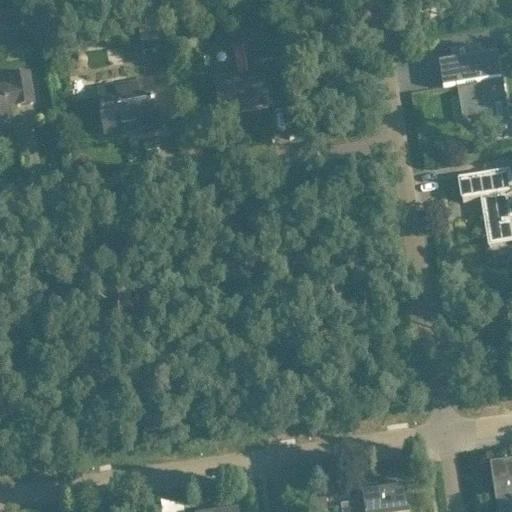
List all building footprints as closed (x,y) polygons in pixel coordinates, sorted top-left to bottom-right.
[(136,0),(135,1),(139,27),(162,24),(157,0),(142,0),(136,1),(136,0)] [(0,50),(43,44),(38,15),(31,16),(18,33),(14,30),(10,35),(6,31),(3,36),(0,34),(0,50)] [(162,24),(139,27),(144,54),(166,51),(162,24)] [(277,61),(272,29),(242,34),(250,81),(217,87),(222,116),(269,108),(264,79),(263,79),(260,62),(276,59),(276,61),(277,61)] [(453,64),(440,66),(444,92),(458,89),(464,125),(475,123),(475,125),(480,124),(480,122),(493,120),(490,102),(504,100),(501,82),(497,56),(483,58),(481,48),(471,50),(452,53),(453,64)] [(18,107),(33,105),(28,75),(14,77),(16,89),(0,91),(0,123),(12,122),(9,106),(17,105),(18,107)] [(158,127),(155,107),(151,84),(99,93),(103,116),(106,136),(125,133),(124,128),(137,125),(138,130),(158,127)] [(480,179),(460,183),(463,204),(481,201),(485,201),(486,211),(483,211),(489,249),(509,246),(511,245),(511,227),(507,197),(511,196),(511,173),(510,174),(480,179)] [(505,466),(491,468),(496,500),(497,507),(497,508),(511,505),(511,464),(509,465),(508,464),(505,464),(505,466)] [(359,504),(342,507),(342,510),(342,511),(409,511),(408,505),(406,505),(404,491),(404,490),(368,495),(363,495),(364,496),(365,496),(366,507),(359,508),(359,504)] [(327,511),(326,500),(314,502),(315,511),(327,511)]
